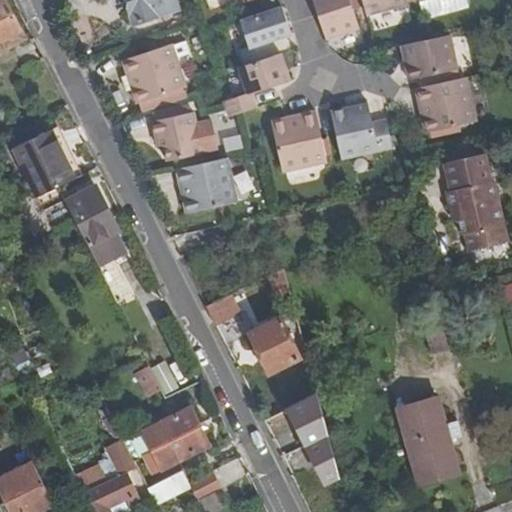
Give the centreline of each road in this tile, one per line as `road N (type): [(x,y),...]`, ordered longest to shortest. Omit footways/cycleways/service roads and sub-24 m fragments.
road 1 (residential): [(38,0),(289,511)]
road 2 (unknown): [(163,255),(437,188)]
